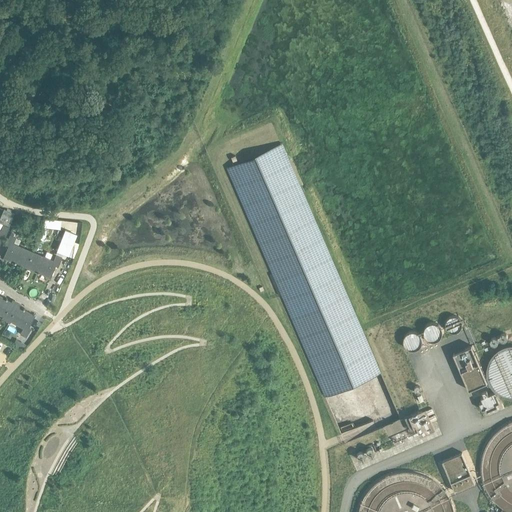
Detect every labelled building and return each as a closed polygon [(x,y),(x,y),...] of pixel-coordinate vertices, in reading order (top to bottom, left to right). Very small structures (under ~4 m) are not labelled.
[(284,143),(227,168),(324,391),(381,366),(284,143)] [(0,230),(0,240),(3,234),(5,235),(9,227),(11,221),(13,216),(15,213),(4,209),(1,215),(0,217),(0,223),(3,225),(1,230),(0,230)] [(66,230),(57,250),(68,255),(77,234),(66,230)] [(9,245),(4,257),(15,261),(14,263),(16,263),(16,262),(27,266),(33,252),(13,243),(15,238),(10,236),(6,243),(9,245)] [(33,252),(27,266),(38,271),(37,273),(39,273),(39,272),(50,276),(55,264),(58,265),(61,257),(62,256),(56,254),(53,261),(33,252)] [(0,313),(4,316),(3,318),(6,320),(16,302),(13,301),(13,300),(11,302),(7,300),(7,298),(6,298),(5,299),(0,295),(0,313)] [(16,302),(6,320),(9,322),(10,319),(24,327),(21,332),(26,335),(30,328),(27,326),(34,315),(24,310),(25,308),(23,307),(22,309),(18,306),(19,304),(18,304),(16,302)] [(461,370),(460,370),(469,390),(488,382),(472,346),(465,349),(466,349),(473,365),(461,371),(461,370)] [(419,411),(404,417),(410,431),(418,427),(420,426),(424,434),(428,432),(419,411)] [(462,452),(442,461),(455,492),(475,483),(462,452)]
